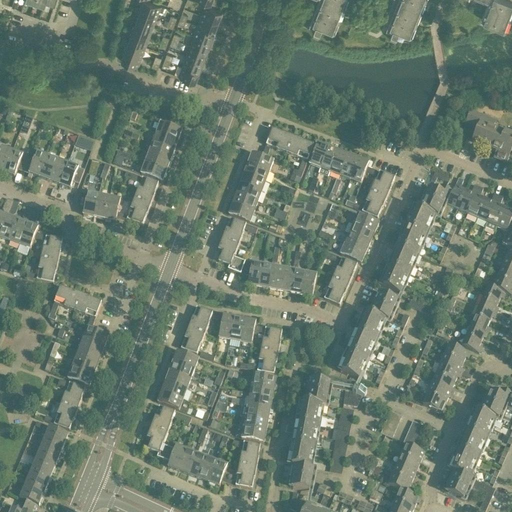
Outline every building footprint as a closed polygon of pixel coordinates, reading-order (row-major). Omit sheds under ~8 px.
[(144,0),(140,10),(156,17),(160,6),(144,0)] [(315,7),(313,10),(316,11),(312,22),(315,24),(311,32),(317,34),(321,26),(331,30),(343,0),(320,0),(317,8),(315,7)] [(392,13),(391,17),(393,17),(388,29),(392,30),(388,38),(394,41),(398,32),(408,37),(423,0),(400,0),(394,14),(392,13)] [(502,29),(509,12),(511,4),(511,2),(504,0),(490,0),(482,21),(502,29)] [(205,5),(201,15),(221,23),(223,17),(220,16),(221,11),(205,5)] [(152,27),(156,17),(140,10),(136,21),(152,27)] [(221,23),(201,15),(197,25),(214,32),(215,27),(219,29),(221,23)] [(149,37),(152,27),(136,21),(132,31),(149,37)] [(212,36),(214,32),(197,25),(193,35),(214,43),(216,38),(212,36)] [(149,37),(132,31),(128,41),(145,47),(149,37)] [(214,43),(193,35),(189,46),(206,52),(208,47),(212,49),(214,43)] [(141,57),(145,47),(128,41),(124,51),(141,57)] [(204,56),(206,52),(189,46),(186,56),(206,63),(208,58),(204,56)] [(137,68),(141,57),(124,51),(121,61),(137,68)] [(204,69),(206,63),(186,56),(182,66),(198,72),(200,68),(204,69)] [(194,83),(198,72),(182,66),(178,76),(194,83)] [(511,137),(493,129),(496,123),(471,112),(465,125),(477,131),(472,143),(496,153),(494,159),(506,165),(509,159),(511,160),(511,137)] [(34,121),(27,118),(23,129),(30,131),(34,121)] [(160,124),(156,136),(177,144),(181,132),(160,124)] [(287,156),(293,139),(285,136),(272,131),(266,147),(277,151),(276,152),(287,156)] [(173,153),(177,144),(156,136),(152,146),(173,153)] [(80,137),(76,146),(92,152),(95,143),(80,137)] [(300,141),(293,139),(287,156),(297,160),(298,159),(308,163),(314,147),(300,142),(300,141)] [(320,170),(328,149),(318,145),(310,166),(320,170)] [(169,164),(173,153),(152,146),(148,156),(169,164)] [(0,172),(4,174),(12,153),(0,148),(0,172)] [(328,179),(330,174),(338,153),(328,149),(320,170),(318,175),(328,179)] [(23,172),(28,159),(12,153),(4,174),(15,178),(18,171),(23,172)] [(341,178),(349,157),(338,153),(330,174),(341,178)] [(39,179),(47,158),(37,154),(34,161),(28,159),(23,172),(29,175),(28,179),(31,180),(33,176),(39,179)] [(252,155),(248,166),(269,174),(273,163),(266,161),(261,159),(252,155)] [(166,174),(169,164),(148,156),(145,166),(166,174)] [(351,182),(358,161),(349,157),(341,178),(351,182)] [(49,182),(57,161),(47,158),(39,179),(49,182)] [(59,186),(68,165),(57,161),(49,182),(59,186)] [(369,165),(358,161),(351,182),(361,186),(366,174),(367,169),(369,165)] [(92,162),(90,175),(97,176),(100,163),(92,162)] [(85,172),(68,165),(59,186),(71,191),(74,183),(79,185),(85,172)] [(162,184),(166,174),(145,166),(141,176),(162,184)] [(269,174),(248,166),(244,176),(265,184),(269,174)] [(367,169),(366,174),(375,177),(377,173),(367,169)] [(375,182),(370,193),(387,200),(390,193),(389,193),(395,180),(380,174),(376,183),(375,182)] [(265,184),(244,176),(240,186),(262,194),(265,184)] [(138,190),(134,201),(151,207),(154,200),(153,199),(158,186),(142,180),(138,191),(138,190)] [(457,212),(465,193),(460,191),(463,182),(459,180),(453,195),(450,200),(447,208),(457,212)] [(258,204),(262,194),(240,186),(236,196),(258,204)] [(467,216),(479,189),(474,187),(471,195),(465,193),(457,212),(467,216)] [(477,221),(485,202),(479,199),(483,191),(479,189),(467,216),(477,221)] [(440,191),(438,195),(439,195),(441,196),(447,199),(450,200),(453,195),(449,193),(449,194),(440,191)] [(431,192),(427,202),(443,209),(446,210),(447,208),(450,200),(447,199),(441,196),(439,195),(438,195),(433,193),(431,192)] [(384,208),(387,200),(370,193),(366,204),(362,214),(377,221),(383,207),(384,208)] [(94,219),(98,197),(87,195),(83,217),(94,219)] [(254,215),(258,204),(236,196),(233,207),(254,215)] [(487,225),(499,198),(494,196),(491,204),(485,202),(477,221),(487,225)] [(104,221),(109,199),(98,197),(94,219),(104,221)] [(497,229),(505,210),(500,208),(503,200),(499,198),(487,225),(485,229),(495,234),(497,229)] [(120,202),(109,199),(104,221),(115,224),(116,219),(118,214),(120,202)] [(0,235),(12,203),(7,201),(3,212),(4,214),(3,217),(0,215),(0,235)] [(148,215),(151,207),(134,201),(130,212),(127,222),(143,227),(147,215),(148,215)] [(443,209),(427,202),(422,212),(435,218),(441,221),(446,210),(443,209)] [(0,239),(9,243),(17,222),(11,220),(12,217),(15,216),(19,205),(12,203),(0,235),(0,239)] [(250,225),(254,215),(233,207),(229,217),(250,225)] [(511,208),(510,212),(505,210),(497,229),(507,234),(511,222),(511,208)] [(19,247),(32,211),(27,209),(23,220),(24,222),(23,224),(17,222),(9,243),(19,247)] [(432,225),(435,218),(422,212),(416,209),(412,220),(432,228),(434,226),(432,225)] [(39,213),(32,211),(19,247),(30,251),(34,240),(36,235),(38,230),(31,227),(32,225),(35,224),(39,213)] [(358,216),(354,226),(374,235),(379,225),(358,216)] [(432,228),(412,220),(408,230),(427,238),(430,230),(431,231),(432,228)] [(225,234),(222,241),(239,248),(243,237),(242,237),(246,227),(230,221),(225,234)] [(374,235),(354,226),(349,236),(370,245),(374,235)] [(423,245),(427,238),(408,230),(403,240),(424,248),(425,246),(423,245)] [(365,255),(370,245),(349,236),(345,246),(365,255)] [(511,250),(511,238),(507,236),(502,247),(506,248),(510,250),(511,250)] [(42,249),(40,260),(58,264),(60,256),(59,256),(62,243),(45,239),(43,249),(42,249)] [(424,248),(403,240),(399,250),(418,258),(421,250),(423,251),(424,248)] [(239,248),(222,241),(219,249),(220,249),(218,252),(222,254),(218,264),(229,268),(228,272),(240,276),(245,263),(235,260),(239,248)] [(361,266),(365,255),(345,246),(340,257),(361,266)] [(418,258),(399,250),(395,260),(415,268),(416,266),(415,265),(418,258)] [(511,274),(511,262),(504,259),(503,262),(505,263),(502,270),(511,274)] [(56,272),(58,264),(40,260),(38,271),(38,272),(36,282),(53,286),(56,272)] [(414,271),(415,268),(395,260),(390,269),(409,277),(412,270),(414,271)] [(337,270),(332,280),(349,288),(352,281),(352,280),(357,267),(342,261),(338,270),(337,270)] [(249,278),(251,265),(245,263),(240,276),(249,278)] [(258,289),(263,267),(251,265),(249,278),(247,287),(258,289)] [(269,291),(274,269),(263,267),(258,289),(269,291)] [(280,293),(284,271),(274,269),(269,291),(280,293)] [(406,285),(409,277),(390,269),(386,279),(407,288),(408,286),(406,285)] [(511,274),(502,270),(499,277),(497,276),(496,279),(511,286),(511,274)] [(290,295),(295,273),(284,271),(280,293),(290,295)] [(301,297),(305,274),(295,273),(290,295),(301,297)] [(317,277),(305,274),(301,297),(312,299),(313,294),(317,277)] [(406,291),(407,288),(386,279),(382,289),(401,297),(404,290),(406,291)] [(511,298),(511,286),(496,279),(494,282),(496,283),(493,290),(505,296),(511,299),(511,298)] [(345,296),(349,288),(332,280),(328,291),(329,291),(324,301),(339,308),(345,295),(345,296)] [(503,301),(505,296),(493,290),(489,288),(485,299),(498,305),(501,300),(503,301)] [(74,313),(81,296),(73,294),(60,289),(54,305),(64,309),(74,313)] [(88,299),(81,296),(74,313),(85,317),(95,321),(101,305),(88,300),(88,299)] [(381,297),(377,307),(393,314),(398,304),(381,297)] [(496,310),(498,305),(485,299),(480,309),(497,316),(499,311),(496,310)] [(389,324),(393,314),(377,307),(373,317),(372,317),(385,323),(389,324)] [(494,321),(497,316),(480,309),(476,319),(490,325),(492,320),(494,321)] [(191,322),(188,330),(205,337),(209,326),(213,316),(197,310),(192,323),(191,322)] [(385,323),(372,317),(373,317),(366,314),(362,324),(383,333),(384,330),(382,330),(385,323)] [(223,318),(222,322),(219,339),(230,341),(234,320),(223,318)] [(488,330),(490,325),(476,319),(472,329),(488,336),(490,331),(488,330)] [(240,343),(244,322),(234,320),(230,341),(240,343)] [(256,324),(244,322),(240,343),(252,345),(254,333),(255,328),(256,324)] [(383,333),(362,324),(358,334),(377,342),(380,335),(382,336),(383,333)] [(486,340),(488,336),(472,329),(467,338),(481,344),(483,339),(486,340)] [(87,330),(83,340),(104,348),(108,338),(91,331),(87,330)] [(201,347),(205,337),(188,330),(185,338),(186,338),(181,351),(197,357),(201,347)] [(263,340),(260,352),(278,355),(280,347),(279,347),(282,333),(266,330),(264,340),(263,340)] [(374,349),(377,342),(358,334),(353,344),(374,353),(376,350),(374,349)] [(479,349),(481,344),(467,338),(463,349),(479,356),(481,350),(479,349)] [(100,358),(104,348),(83,340),(79,351),(100,358)] [(373,356),(374,353),(353,344),(349,354),(368,362),(371,355),(373,356)] [(448,347),(444,357),(463,365),(465,360),(468,361),(470,356),(448,347)] [(97,368),(100,358),(79,351),(76,360),(97,368)] [(277,364),(278,355),(260,352),(258,363),(259,364),(257,374),(274,377),(276,364),(277,364)] [(177,353),(174,363),(195,371),(198,361),(177,353)] [(365,369),(368,362),(349,354),(345,364),(366,373),(367,370),(365,369)] [(461,371),(463,365),(444,357),(440,367),(461,376),(463,372),(461,371)] [(93,379),(97,368),(76,360),(72,371),(93,379)] [(191,381),(195,371),(174,363),(170,373),(191,381)] [(365,375),(366,373),(345,364),(340,374),(359,382),(363,375),(365,375)] [(461,376),(440,367),(435,377),(454,385),(457,380),(459,381),(461,376)] [(93,379),(72,371),(68,381),(88,389),(93,379)] [(187,391),(191,381),(170,373),(166,383),(187,391)] [(254,376),(252,388),(274,392),(276,380),(254,376)] [(452,391),(454,385),(435,377),(431,387),(452,396),(454,392),(452,391)] [(313,382),(311,393),(328,397),(330,385),(313,382)] [(183,401),(187,391),(166,383),(162,393),(183,401)] [(65,395),(61,406),(78,412),(81,404),(80,404),(85,391),(69,385),(65,395)] [(450,401),(452,396),(431,387),(427,397),(446,405),(448,400),(450,401)] [(271,403),(274,392),(252,388),(250,398),(271,403)] [(358,390),(354,389),(352,394),(350,394),(348,403),(352,404),(355,399),(360,401),(362,398),(365,400),(367,394),(358,390)] [(491,395),(487,405),(503,412),(510,396),(501,392),(499,398),(491,395)] [(183,401),(162,393),(158,404),(179,412),(183,401)] [(326,408),(328,397),(311,393),(309,404),(309,405),(322,407),(326,408)] [(443,411),(446,405),(427,397),(422,407),(444,417),(446,412),(443,411)] [(269,413),(271,403),(250,398),(247,409),(269,413)] [(321,415),(322,407),(309,405),(309,404),(302,403),(300,414),(322,418),(323,415),(321,415)] [(499,422),(503,412),(487,405),(483,414),(495,420),(499,422)] [(75,420),(78,412),(61,406),(57,416),(54,427),(69,433),(74,420),(75,420)] [(175,415),(160,409),(154,422),(151,429),(168,436),(172,426),(171,425),(175,415)] [(267,424),(269,413),(247,409),(245,419),(267,424)] [(492,428),(495,420),(483,414),(477,412),(472,422),(493,431),(494,429),(492,428)] [(322,421),(322,418),(300,414),(298,425),(318,428),(320,421),(322,421)] [(390,414),(388,420),(399,425),(402,418),(390,414)] [(265,434),(267,424),(245,419),(243,430),(265,434)] [(399,425),(388,420),(385,425),(397,430),(399,425)] [(492,434),(493,431),(472,422),(468,432),(487,440),(490,433),(492,434)] [(413,423),(410,430),(422,435),(425,428),(413,423)] [(317,436),(318,428),(298,425),(296,435),(318,440),(319,437),(317,436)] [(397,430),(385,425),(383,430),(394,435),(397,430)] [(49,429),(44,439),(64,447),(65,445),(67,445),(69,440),(65,439),(67,436),(49,429)] [(164,447),(168,436),(151,429),(148,437),(149,437),(148,440),(152,441),(148,452),(159,456),(157,459),(170,464),(175,451),(164,447)] [(263,445),(265,434),(243,430),(241,441),(263,445)] [(394,435),(383,430),(381,436),(392,441),(394,435)] [(410,430),(408,435),(420,440),(422,435),(410,430)] [(483,447),(487,440),(468,432),(463,442),(484,451),(485,448),(483,447)] [(317,442),(318,440),(296,435),(294,446),(314,450),(315,442),(317,442)] [(408,435),(405,440),(417,445),(420,440),(408,435)] [(64,447),(44,439),(40,449),(58,457),(59,454),(62,455),(64,451),(63,450),(64,447)] [(417,445),(405,440),(403,445),(406,447),(406,446),(415,450),(417,445)] [(484,451),(463,442),(459,452),(478,460),(481,453),(483,454),(484,451)] [(241,455),(239,466),(257,469),(258,462),(258,461),(260,448),(244,445),(242,455),(241,455)] [(312,458),(314,450),(294,446),(292,457),(314,461),(314,458),(312,458)] [(400,453),(399,456),(420,465),(425,455),(415,450),(406,446),(406,447),(402,454),(400,453)] [(178,473),(186,452),(176,448),(175,451),(170,464),(168,469),(178,473)] [(57,459),(58,457),(40,449),(36,459),(56,467),(57,465),(58,465),(60,461),(57,459)] [(188,477),(196,456),(186,452),(178,473),(188,477)] [(475,467),(478,460),(459,452),(455,461),(476,471),(477,468),(475,467)] [(199,480),(207,460),(196,456),(188,477),(199,480)] [(416,475),(420,465),(399,456),(398,458),(400,459),(397,467),(416,475)] [(313,464),(314,461),(292,457),(290,468),(296,469),(296,468),(310,471),(311,463),(313,464)] [(56,467),(36,459),(32,470),(50,477),(51,474),(54,476),(56,471),(54,470),(56,467)] [(209,484),(217,463),(207,460),(199,480),(209,484)] [(474,473),(476,471),(455,461),(450,472),(456,475),(456,474),(469,480),(472,472),(474,473)] [(217,463),(209,484),(219,488),(221,484),(222,480),(227,468),(217,463)] [(255,477),(257,469),(239,466),(237,478),(235,488),(252,491),(254,477),(255,477)] [(411,485),(416,475),(397,467),(394,474),(392,473),(390,476),(411,485)] [(314,472),(310,471),(296,468),(296,469),(294,480),(312,483),(314,472)] [(50,477),(32,470),(27,479),(47,487),(48,485),(50,485),(52,481),(49,479),(50,477)] [(472,481),(469,480),(456,474),(456,475),(452,484),(468,492),(472,481)] [(407,495),(411,485),(390,476),(389,478),(391,479),(388,487),(400,492),(407,495)] [(46,490),(47,487),(27,479),(23,490),(41,497),(42,494),(45,496),(47,491),(46,490)] [(309,494),(312,483),(294,480),(292,491),(309,494)] [(463,502),(468,492),(452,484),(447,495),(463,502)] [(41,497),(23,490),(19,500),(26,503),(37,508),(39,508),(40,505),(41,505),(43,501),(40,499),(41,497)] [(421,501),(407,495),(400,492),(395,502),(414,510),(416,505),(419,506),(421,501)] [(487,495),(486,495),(484,501),(490,504),(492,497),(488,495),(487,495)] [(412,511),(414,510),(395,502),(391,511),(412,511)] [(35,511),(37,508),(26,503),(22,511),(35,511)]
